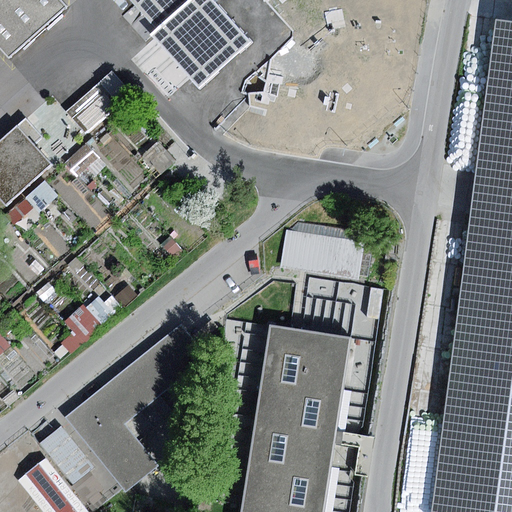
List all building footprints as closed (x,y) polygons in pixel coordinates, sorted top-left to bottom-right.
[(60,0),(0,0),(0,48),(9,58),(67,7),(60,0)] [(129,0),(157,30),(151,34),(179,65),(221,26),(197,0),(129,0)] [(511,511),(511,22),(497,20),(432,511),(511,511)] [(112,72),(66,113),(85,134),(131,93),(112,72)] [(17,126),(0,141),(0,199),(6,206),(52,165),(17,126)] [(286,232),(281,269),(359,281),(365,243),(286,232)] [(103,286),(61,324),(79,344),(121,306),(103,286)] [(212,320),(195,335),(201,342),(218,328),(212,320)] [(182,324),(66,418),(125,491),(157,466),(123,425),(208,356),(182,324)] [(323,511),(350,337),(270,325),(241,511),(323,511)] [(60,426),(40,443),(74,484),(94,467),(60,426)]
